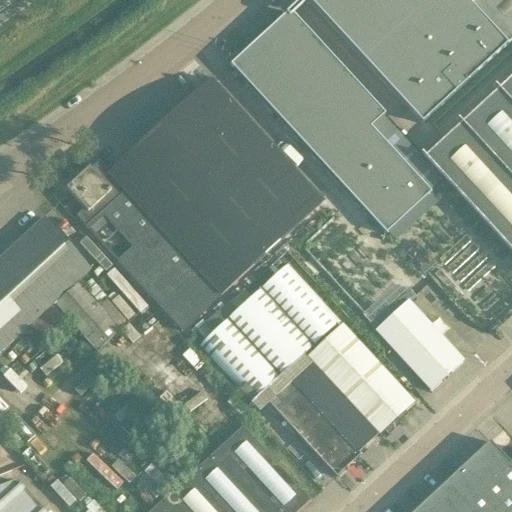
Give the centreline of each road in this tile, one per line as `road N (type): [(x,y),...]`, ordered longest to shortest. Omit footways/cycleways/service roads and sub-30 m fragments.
road 1 (unclassified): [(0,170),(130,86),(224,0)]
road 2 (unclassified): [(349,511),(511,360)]
